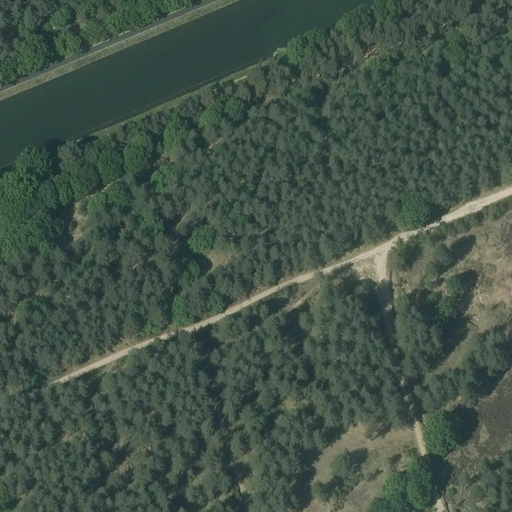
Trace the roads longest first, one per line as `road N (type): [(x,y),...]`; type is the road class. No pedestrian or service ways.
road 1 (track): [(0,183),(443,0)]
road 2 (track): [(323,271),(0,406)]
road 3 (track): [(442,511),(368,257)]
road 4 (track): [(511,193),(368,257)]
